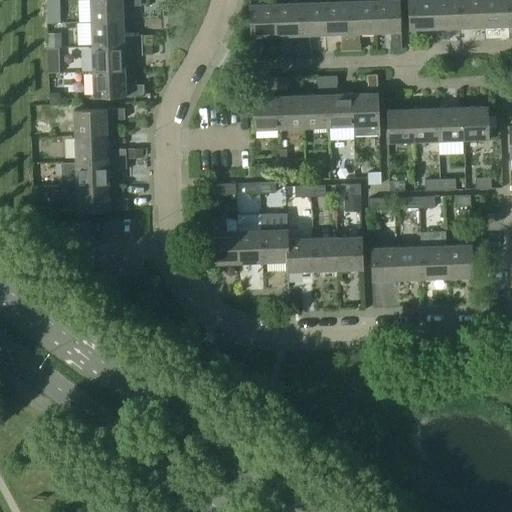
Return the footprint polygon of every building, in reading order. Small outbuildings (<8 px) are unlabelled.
[(141,5),(140,0),(90,0),(91,22),(123,21),(123,6),(141,5)] [(375,32),(373,0),(370,0),(349,1),(351,51),(361,51),(361,33),(375,32)] [(402,49),(400,0),(373,0),(375,32),(390,32),(391,50),(402,49)] [(434,28),(433,0),(408,0),(409,29),(434,28)] [(459,27),(458,0),(433,0),(434,28),(459,27)] [(484,26),(482,0),(458,0),(459,27),(484,26)] [(509,25),(507,0),(482,0),(484,26),(509,25)] [(351,51),(349,1),(324,2),(325,34),(341,33),(341,51),(351,51)] [(301,53),(300,2),(275,3),(276,36),(291,35),(292,53),(301,53)] [(325,34),(324,2),(300,2),(301,53),(312,52),(311,34),(325,34)] [(276,36),(275,3),(249,4),(251,55),(262,54),(262,36),(276,36)] [(124,36),(123,21),(91,22),(92,46),(142,45),(142,35),(124,36)] [(143,55),(142,45),(92,46),(93,71),(125,70),(125,56),(143,55)] [(126,85),(125,70),(93,71),(94,97),(144,95),(144,84),(126,85)] [(354,135),(380,134),(378,74),(367,74),(367,93),(352,93),(353,125),(354,135)] [(329,126),(327,76),(317,76),(318,95),(303,95),(304,127),(329,126)] [(353,125),(352,93),(338,94),(337,76),(327,76),(329,126),(353,125)] [(279,128),(277,78),(267,78),(268,96),(252,97),(254,129),(279,128)] [(304,127),(303,95),(288,96),(287,78),(277,78),(279,128),(304,127)] [(489,138),(488,106),(462,107),(463,139),(489,138)] [(463,139),(462,107),(437,108),(438,140),(463,139)] [(107,135),(107,120),(125,119),(125,108),(74,110),(75,135),(107,135)] [(438,140),(437,108),(412,109),(413,141),(438,140)] [(413,141),(412,109),(387,110),(388,142),(413,141)] [(108,149),(107,135),(75,135),(76,160),(126,159),(126,149),(108,149)] [(258,155),(259,175),(275,175),(274,155),(258,155)] [(127,169),(126,159),(76,160),(77,185),(109,184),(109,169),(127,169)] [(289,174),(303,173),(302,160),(288,160),(289,174)] [(491,188),(490,177),(475,178),(475,189),(491,188)] [(455,178),(440,179),(440,190),(455,189),(455,178)] [(440,190),(440,179),(425,179),(425,190),(440,190)] [(404,180),(389,181),(389,192),(405,191),(404,180)] [(258,193),(258,182),(245,183),(246,194),(258,193)] [(271,193),(271,186),(271,182),(258,182),(258,193),(271,193)] [(225,194),(225,183),(209,184),(210,195),(225,194)] [(110,199),(109,184),(77,185),(78,211),(128,209),(128,198),(110,199)] [(360,195),(360,184),(345,184),(345,195),(360,195)] [(310,196),(310,185),(295,186),(295,197),(310,196)] [(325,196),(325,185),(310,185),(310,196),(325,196)] [(470,206),(470,195),(454,195),(454,206),(470,206)] [(435,196),(420,197),(420,208),(435,208),(435,196)] [(420,208),(420,197),(405,197),(405,208),(420,208)] [(385,209),(384,198),(369,198),(369,209),(385,209)] [(238,263),(237,230),(223,231),(222,220),(211,220),(212,264),(238,263)] [(287,238),(288,238),(287,229),(262,230),(263,262),(287,261),(287,238)] [(263,262),(262,230),(237,230),(238,263),(263,262)] [(364,268),(363,248),(362,236),(337,237),(338,269),(364,268)] [(313,270),(312,237),(288,238),(287,238),(287,261),(287,271),(313,270)] [(338,269),(337,237),(312,237),(313,270),(338,269)] [(473,277),(472,244),(446,245),(447,277),(473,277)] [(447,277),(446,245),(421,246),(422,278),(447,277)] [(422,278),(421,246),(397,247),(398,279),(422,278)] [(398,279),(397,247),(371,248),(372,280),(398,279)]
